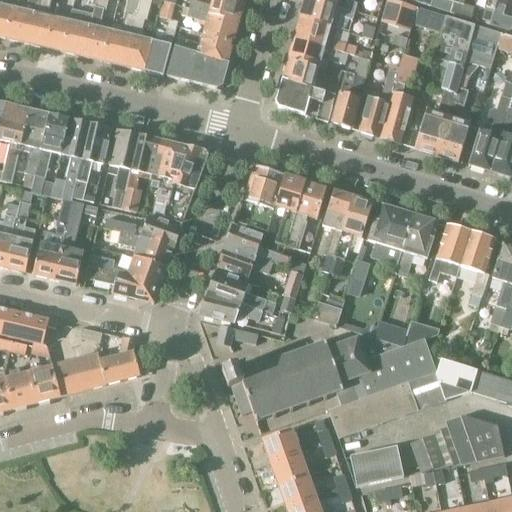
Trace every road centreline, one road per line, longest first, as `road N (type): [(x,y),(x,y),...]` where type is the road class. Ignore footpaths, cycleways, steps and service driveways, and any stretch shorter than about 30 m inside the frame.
road 1 (residential): [(511,217),(245,131)]
road 2 (residential): [(245,131),(0,73)]
road 3 (residential): [(172,330),(245,131)]
road 4 (residential): [(0,290),(172,330)]
road 5 (residential): [(151,429),(91,421),(0,444)]
road 6 (residential): [(245,131),(280,0)]
